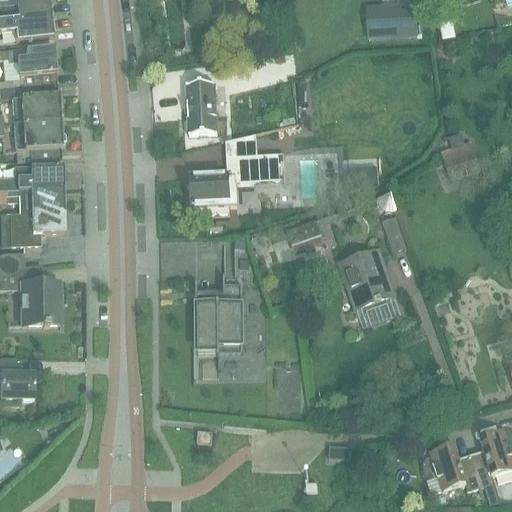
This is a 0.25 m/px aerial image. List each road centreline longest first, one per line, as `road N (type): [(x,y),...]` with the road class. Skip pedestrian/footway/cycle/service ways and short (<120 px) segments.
road 1 (residential): [(120,511),(120,191),(103,0)]
road 2 (residential): [(266,447),(416,438),(511,413)]
